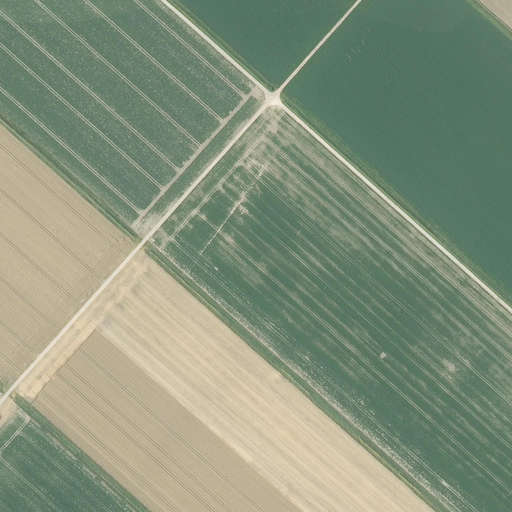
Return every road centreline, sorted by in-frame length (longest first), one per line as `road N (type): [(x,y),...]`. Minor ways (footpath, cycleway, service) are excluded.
road 1 (track): [(0,404),(360,0)]
road 2 (track): [(272,98),(163,0)]
